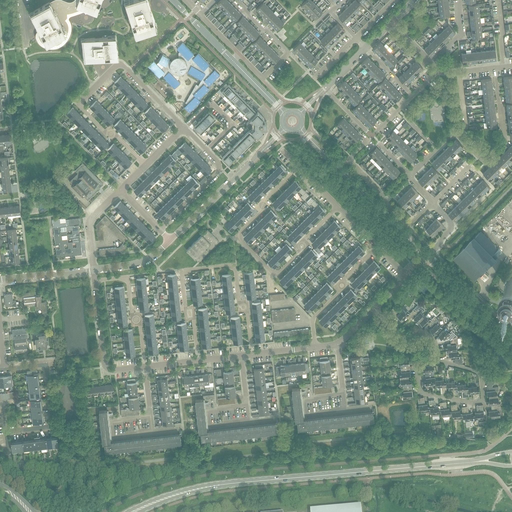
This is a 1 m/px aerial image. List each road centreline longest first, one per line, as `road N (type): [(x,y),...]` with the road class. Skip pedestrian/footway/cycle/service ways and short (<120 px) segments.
road 1 (secondary): [(134,511),(193,488),(475,462)]
road 2 (residential): [(298,167),(234,237),(279,273),(337,207)]
road 3 (residential): [(184,128),(117,65),(78,102),(144,164)]
road 4 (residential): [(194,361),(180,270),(233,266),(251,354)]
road 5 (residential): [(432,354),(415,357),(417,392),(482,402),(478,370),(448,361)]
road 6 (tertiary): [(425,257),(299,128)]
road 7 (residential): [(170,242),(285,128)]
road 8 (residential): [(95,280),(105,367),(144,366)]
road 9 (residential): [(376,247),(312,320),(314,347)]
road 10 (tertiary): [(511,344),(425,257)]
